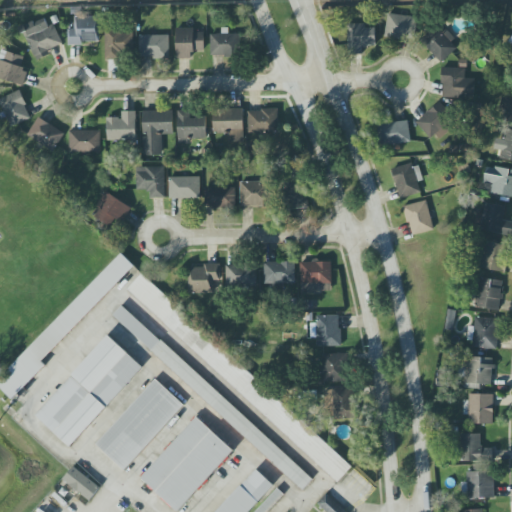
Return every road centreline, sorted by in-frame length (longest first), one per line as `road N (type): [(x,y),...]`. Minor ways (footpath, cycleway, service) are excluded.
road 1 (secondary): [(262,7),(350,235),(379,372),(388,511)]
road 2 (secondary): [(423,511),(410,358),(380,231),(329,81)]
road 3 (residential): [(93,85),(383,79)]
road 4 (residential): [(175,240),(380,231)]
